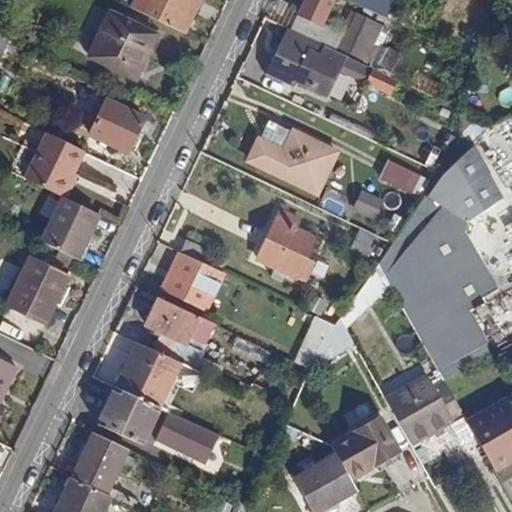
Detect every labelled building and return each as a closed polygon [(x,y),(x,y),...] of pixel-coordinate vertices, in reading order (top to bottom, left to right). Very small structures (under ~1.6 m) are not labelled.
[(201,0),(135,0),(131,7),(185,33),(201,0)] [(298,11),(302,0),(294,0),(290,7),(298,11)] [(302,0),(298,11),(320,21),(330,0),(302,0)] [(344,29),(375,44),(384,26),(353,10),(344,29)] [(159,35),(111,12),(89,56),(137,80),(159,35)] [(0,60),(14,33),(0,26),(0,60)] [(296,81),(327,96),(342,66),(322,55),(326,46),(288,28),(265,75),(292,88),(296,81)] [(375,44),(344,29),(335,46),(366,61),(375,44)] [(397,80),(374,69),(368,83),(391,93),(397,80)] [(146,118),(108,99),(90,135),(129,154),(146,118)] [(294,130),(285,150),(295,155),(305,135),(294,130)] [(27,179),(63,196),(85,152),(48,134),(27,179)] [(339,152),(305,135),(295,155),(285,150),(274,172),(318,194),(339,152)] [(378,265),(391,288),(438,370),(445,382),(494,354),(471,312),(489,302),(486,297),(499,290),(467,233),(478,217),(506,200),(476,147),(465,156),(440,180),(430,197),(427,195),(393,244),(378,265)] [(432,181),(390,161),(382,178),(424,198),(432,181)] [(321,204),(342,215),(348,202),(328,191),(321,204)] [(377,217),(383,198),(361,191),(355,210),(377,217)] [(101,214),(63,196),(41,242),(79,260),(101,214)] [(300,220),(282,211),(258,259),(297,279),(318,238),(296,227),(300,220)] [(377,236),(361,229),(350,251),(376,263),(381,254),(371,249),(377,236)] [(213,252),(188,239),(181,253),(207,265),(213,252)] [(57,258),(37,249),(32,259),(52,268),(57,258)] [(207,265),(181,253),(164,289),(207,310),(225,273),(207,265)] [(32,259),(31,258),(8,304),(47,323),(69,277),(52,268),(32,259)] [(346,329),(391,288),(378,265),(341,319),(346,329)] [(328,302),(311,295),(306,307),(321,314),(328,302)] [(217,325),(160,298),(147,326),(188,345),(192,338),(207,345),(217,325)] [(336,326),(316,317),(295,362),(310,369),(318,352),(336,326)] [(238,336),(232,349),(265,363),(271,350),(238,336)] [(137,343),(116,387),(161,407),(182,363),(137,343)] [(511,343),(496,352),(505,367),(511,363),(511,343)] [(18,368),(0,358),(0,421),(7,407),(1,404),(18,368)] [(445,382),(438,370),(386,399),(412,446),(464,416),(445,382)] [(161,407),(116,387),(98,424),(134,441),(143,446),(153,425),(198,446),(207,428),(161,407)] [(511,462),(511,396),(468,422),(496,472),(511,462)] [(399,454),(380,419),(333,445),(337,454),(295,478),(312,511),(320,511),(358,491),(352,480),(399,454)] [(134,441),(98,424),(94,432),(130,449),(134,441)] [(94,432),(72,478),(108,494),(130,449),(94,432)] [(108,494),(72,478),(55,511),(106,511),(113,497),(108,494)]
